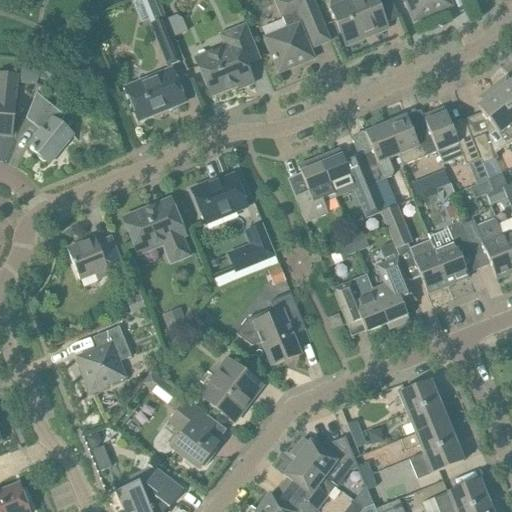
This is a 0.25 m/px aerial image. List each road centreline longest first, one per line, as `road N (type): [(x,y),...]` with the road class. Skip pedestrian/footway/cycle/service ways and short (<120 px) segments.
road 1 (residential): [(37,215),(220,137),(281,132),(474,52),(511,16)]
road 2 (residential): [(212,511),(296,406),(460,341)]
road 3 (residential): [(92,511),(71,458),(44,434),(0,321)]
road 4 (residential): [(511,468),(460,341)]
